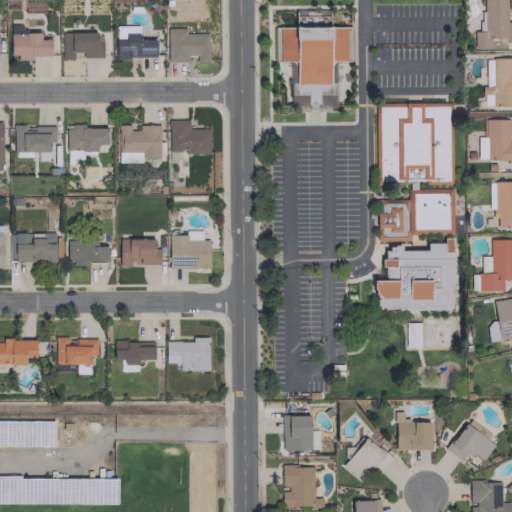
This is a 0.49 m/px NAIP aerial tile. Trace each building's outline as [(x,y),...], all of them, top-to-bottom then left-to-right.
[(504,0),(482,0),(483,31),(472,31),(472,47),(489,47),(489,38),(503,38),(503,42),(511,42),(511,21),(505,21),(504,0)] [(274,28),(295,27),(295,16),(328,16),(329,27),(349,27),(349,43),(350,61),(329,61),(329,82),(334,82),(335,95),(312,95),(291,95),(291,83),(295,83),(295,61),(275,61),(274,28)] [(165,61),(186,61),(186,55),(195,55),(195,62),(206,62),(206,33),(184,33),(184,27),(165,27),(165,61)] [(154,39),(138,39),(137,29),(120,29),(120,39),(113,40),(114,57),(142,56),(154,56),(154,39)] [(49,39),(39,39),(39,31),(9,31),(9,54),(15,54),(15,57),(49,57),(49,39)] [(60,58),(77,58),(77,57),(101,57),(101,50),(96,50),(95,31),(60,32),(60,58)] [(317,94),(317,107),(334,108),(334,94),(317,94)] [(305,108),(306,95),(290,95),(289,108),(305,108)] [(375,184),(403,184),(403,180),(424,180),(424,184),(451,184),(450,103),(375,104),(375,184)] [(507,119),(484,118),(484,136),(476,136),(476,159),(505,159),(505,163),(511,163),(511,141),(506,142),(507,119)] [(207,152),(207,128),(187,128),(187,119),(167,119),(167,152),(207,152)] [(12,151),(48,151),(47,134),(53,133),(53,126),(24,126),(24,124),(12,124),(12,151)] [(158,156),(157,125),(138,125),(138,129),(129,129),(128,124),(116,124),(117,157),(158,156)] [(511,226),(511,180),(491,181),(492,218),(495,218),(495,227),(511,226)] [(376,242),(408,241),(407,234),(452,234),(451,189),(407,189),(407,199),(375,200),(376,242)] [(207,267),(207,239),(200,239),(200,230),(184,231),(184,234),(167,234),(168,268),(207,267)] [(53,261),(53,232),(9,233),(10,262),(53,261)] [(138,264),(157,264),(157,238),(117,239),(118,266),(128,266),(128,260),(138,260),(138,264)] [(511,238),(487,238),(487,256),(477,256),(477,291),(501,291),(501,282),(511,282),(511,263),(511,238)] [(65,240),(65,265),(88,265),(88,261),(106,261),(106,245),(95,245),(95,239),(65,240)] [(384,251),(389,251),(389,247),(394,247),(394,245),(400,245),(400,251),(427,250),(427,243),(444,243),(444,239),(450,239),(451,308),(378,308),(377,306),(376,306),(376,297),(372,292),(372,279),(384,279),(384,267),(380,267),(380,259),(384,259),(384,251)] [(491,300),(497,341),(511,338),(511,298),(511,297),(491,300)] [(418,322),(404,322),(404,346),(418,346),(418,322)] [(95,338),(73,338),(73,344),(66,344),(66,336),(53,336),(53,363),(89,363),(89,356),(95,356),(95,338)] [(164,341),(163,362),(188,362),(188,370),(206,370),(207,337),(191,336),(190,341),(164,341)] [(34,339),(0,340),(0,363),(23,363),(23,357),(34,356),(34,339)] [(152,359),(152,341),(137,341),(137,340),(112,340),(111,358),(121,359),(121,370),(136,370),(136,359),(152,359)] [(393,449),(428,450),(428,421),(401,420),(401,411),(394,411),(393,449)] [(280,450),(316,449),(315,432),(308,432),(308,415),(280,415),(280,450)] [(469,451),(480,459),(492,445),(464,422),(443,448),(460,462),(469,451)] [(377,472),(389,457),(362,436),(340,466),(356,477),(366,464),(377,472)] [(280,507),(320,506),(320,497),(311,497),(310,465),(279,465),(280,487),(279,487),(280,507)] [(507,511),(507,501),(499,502),(499,480),(467,480),(468,503),(466,503),(466,511),(507,511)] [(378,511),(378,499),(350,500),(350,511),(378,511)]
